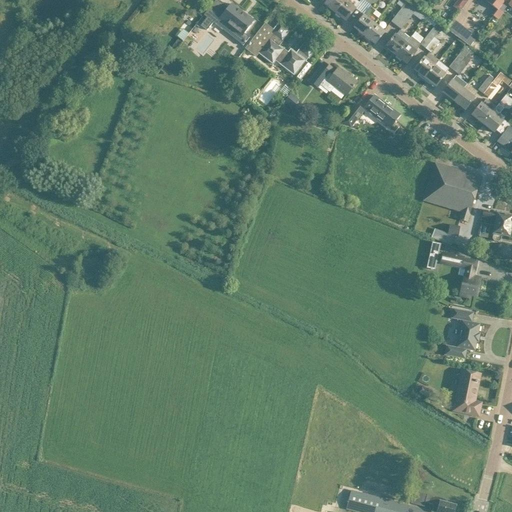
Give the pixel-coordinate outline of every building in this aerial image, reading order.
[(327,0),(324,5),(334,13),(344,0),(327,0)] [(355,9),(344,0),(334,13),(345,22),(355,9)] [(484,0),(497,10),(504,2),(504,0),(484,0)] [(391,22),(396,26),(411,6),(406,2),(391,22)] [(207,18),(201,26),(207,31),(213,23),(222,30),(223,30),(231,37),(236,31),(242,36),(244,34),(253,22),(231,4),(228,8),(220,18),(212,11),(207,18)] [(400,30),(412,15),(420,21),(416,27),(418,28),(423,22),(426,18),(411,6),(396,26),(400,30)] [(364,37),(374,24),(378,19),(372,15),(375,12),(371,9),(364,16),(363,16),(353,28),(364,37)] [(498,10),(493,16),(497,19),(502,13),(498,10)] [(416,51),(420,45),(425,49),(434,38),(441,28),(427,17),(426,18),(424,20),(434,27),(421,45),(411,37),(410,39),(396,56),(406,64),(416,52),(416,51)] [(476,37),(453,20),(445,29),(469,47),(476,37)] [(308,59),(310,57),(316,49),(306,41),(296,54),(291,50),(288,53),(279,46),(290,31),(279,22),(273,30),(265,24),(245,49),(255,57),(258,53),(272,65),(275,61),(293,76),(307,58),(308,59)] [(375,45),(381,37),(385,32),(374,24),(364,37),(375,45)] [(396,56),(410,39),(399,31),(396,36),(395,35),(385,48),(396,56)] [(439,42),(434,38),(425,49),(430,53),(439,42)] [(436,55),(445,62),(457,47),(448,40),(436,55)] [(448,67),(453,71),(465,57),(471,50),(465,46),(448,67)] [(425,59),(424,58),(414,70),(419,74),(418,76),(423,80),(424,79),(425,79),(439,61),(438,61),(439,61),(429,53),(425,59)] [(458,75),(467,64),(469,61),(465,57),(453,71),(458,75)] [(431,83),(435,87),(445,75),(449,69),(439,61),(425,79),(424,80),(430,85),(431,83)] [(311,66),(308,63),(297,78),(300,80),(311,66)] [(346,96),(350,90),(357,82),(349,76),(349,77),(338,69),(332,76),(328,73),(331,69),(324,63),(309,82),(316,87),(319,84),(329,92),(333,86),(346,96)] [(487,98),(500,81),(508,87),(511,82),(500,73),(499,73),(494,79),(482,94),(487,98)] [(454,102),(463,90),(467,85),(456,76),(442,93),(454,102)] [(482,94),(494,79),(490,76),(487,79),(486,79),(477,90),(482,94)] [(465,110),(471,103),(474,98),(473,97),(477,92),(468,84),(467,85),(463,90),(454,102),(465,110)] [(503,121),(502,120),(504,118),(499,114),(504,108),(509,110),(511,101),(511,100),(506,95),(496,108),(495,107),(482,124),(494,133),(503,121)] [(374,96),(368,104),(364,109),(390,128),(400,116),(374,96)] [(288,109),(291,104),(281,97),(278,102),(288,109)] [(471,115),(482,124),(495,107),(486,100),(482,104),(481,103),(471,115)] [(364,111),(355,104),(339,125),(351,128),(364,111)] [(504,133),(496,143),(501,147),(509,137),(504,133)] [(459,220),(467,223),(481,177),(435,163),(423,201),(461,212),(459,220)] [(511,216),(492,213),(483,211),(482,217),(495,220),(492,234),(493,234),(492,239),(494,242),(498,242),(500,241),(502,236),(509,237),(511,224),(511,216)] [(449,226),(448,234),(458,236),(460,228),(449,226)] [(426,268),(434,270),(440,245),(432,243),(426,268)] [(475,271),(477,263),(464,260),(464,258),(443,253),(441,263),(459,267),(457,276),(464,277),(460,297),(469,299),(470,295),(476,296),(479,280),(473,278),(474,270),(475,271)] [(446,347),(445,355),(464,359),(466,349),(475,351),(476,342),(478,342),(480,334),(478,334),(480,324),(471,323),(473,313),(453,310),(452,319),(461,320),(456,348),(446,347)] [(453,411),(469,414),(478,416),(481,404),(472,402),(476,383),(478,383),(480,375),(461,371),(453,411)] [(422,387),(418,393),(428,398),(432,392),(422,387)] [(352,491),(347,509),(357,511),(405,511),(407,506),(352,491)] [(412,498),(410,504),(423,507),(424,503),(433,505),(431,511),(453,511),(455,506),(456,505),(446,503),(447,500),(426,495),(414,491),(412,498)] [(327,494),(323,508),(329,509),(332,495),(327,494)]
